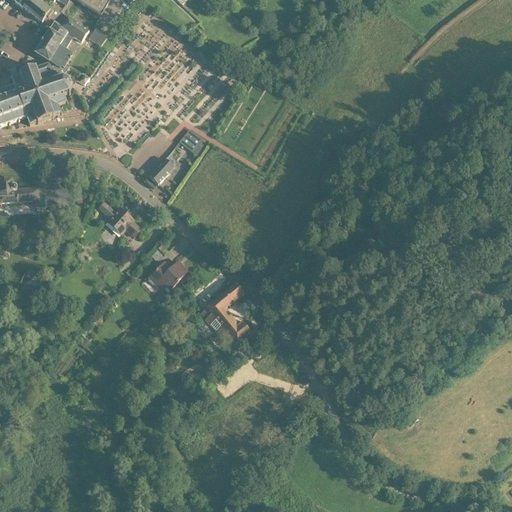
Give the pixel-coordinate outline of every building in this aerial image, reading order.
[(17,0),(15,5),(23,10),(30,0),(17,0)] [(30,0),(23,10),(42,25),(44,22),(51,27),(63,11),(54,4),(51,7),(52,8),(50,11),(42,4),(44,0),(53,0),(66,7),(67,8),(71,0),(30,0)] [(66,7),(63,11),(60,14),(64,17),(74,2),(71,0),(67,8),(66,7)] [(79,0),(77,4),(101,18),(109,4),(102,0),(101,0),(79,0)] [(55,23),(37,53),(60,68),(61,67),(64,68),(74,52),(67,48),(73,39),(81,44),(89,33),(67,17),(61,26),(55,23)] [(101,49),(109,37),(97,29),(89,41),(101,49)] [(0,126),(27,117),(30,125),(36,122),(37,126),(54,120),(53,116),(62,112),(59,105),(67,101),(65,97),(69,95),(71,90),(73,90),(73,88),(71,88),(69,83),(71,82),(70,81),(69,82),(63,79),(64,78),(62,77),(62,79),(59,80),(55,68),(52,69),(50,64),(36,69),(35,66),(19,72),(20,75),(11,78),(14,86),(0,91),(0,126)] [(84,88),(90,80),(85,77),(80,84),(84,88)] [(189,132),(179,144),(193,156),(199,160),(204,152),(209,144),(203,140),(189,132)] [(158,187),(166,179),(174,170),(165,161),(149,179),(158,187)] [(12,187),(11,181),(0,181),(0,206),(35,204),(36,211),(45,210),(44,190),(16,192),(16,187),(12,187)] [(115,215),(104,205),(99,211),(110,221),(107,224),(121,237),(126,232),(134,240),(141,232),(133,224),(134,223),(120,211),(115,215)] [(480,243),(469,243),(469,255),(480,255),(480,253),(487,253),(487,245),(480,245),(480,243)] [(164,258),(168,254),(162,248),(158,251),(164,258)] [(186,275),(181,271),(183,269),(178,264),(171,271),(164,265),(146,283),(160,296),(164,291),(168,295),(177,286),(176,285),(186,275)] [(237,328),(223,312),(244,296),(236,287),(216,303),(202,315),(207,321),(216,332),(215,332),(224,343),(230,338),(236,345),(250,333),(242,324),(237,328)] [(80,310),(76,306),(69,314),(74,318),(80,310)] [(157,310),(153,306),(146,312),(150,316),(157,310)]
